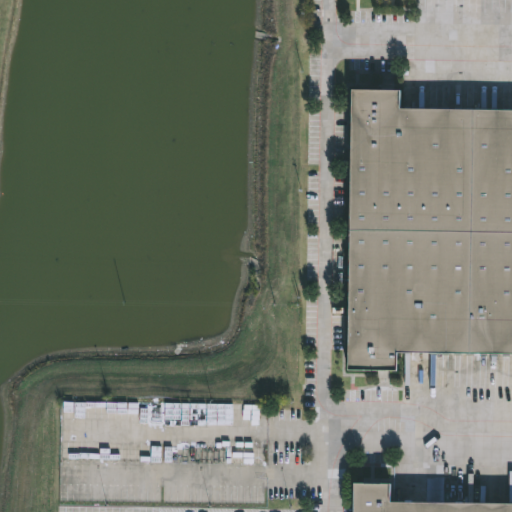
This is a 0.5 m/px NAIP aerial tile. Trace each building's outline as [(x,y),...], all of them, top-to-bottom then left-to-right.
[(355,91),(352,369),(401,370),(401,352),(511,352),(511,113),(403,113),(403,92),(355,91)] [(167,405),(167,425),(260,425),(261,405),(167,405)] [(301,425),(301,410),(271,410),(271,425),(301,425)] [(264,464),(264,443),(167,443),(167,464),(264,464)] [(357,482),(356,511),(511,511),(511,505),(394,504),(394,483),(357,482)]
